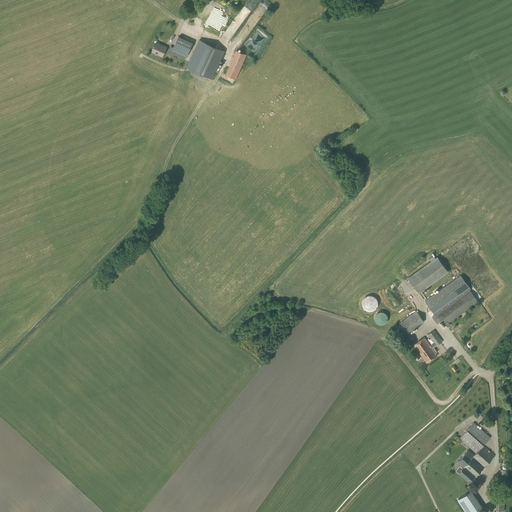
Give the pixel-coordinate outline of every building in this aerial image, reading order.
[(223,14),(230,18),(233,13),(216,3),(213,7),(223,14)] [(215,34),(220,24),(207,17),(201,27),(215,34)] [(172,52),(186,58),(193,45),(179,38),(172,52)] [(187,67),(211,79),(224,51),(203,42),(199,40),(195,50),(201,53),(199,58),(192,56),(187,67)] [(162,57),(166,47),(156,42),(152,52),(162,57)] [(247,55),(237,50),(226,74),(236,79),(247,55)] [(430,259),(431,261),(407,278),(418,293),(448,271),(436,257),(435,258),(434,256),(433,253),(428,257),(429,259),(430,259)] [(425,301),(429,306),(427,307),(430,310),(431,309),(435,315),(432,317),(437,324),(440,322),(443,327),(444,326),(446,328),(448,326),(447,324),(498,287),(479,262),(425,301)] [(365,310),(367,311),(370,311),(372,311),(374,310),(376,308),(377,306),(378,303),(377,301),(376,299),(375,297),(373,296),(370,295),(368,296),(365,297),(364,298),(362,301),(362,303),(362,305),(363,308),(365,310)] [(411,331),(424,322),(416,311),(399,323),(406,333),(410,331),(411,331)] [(381,325),(382,325),(383,325),(384,324),(385,324),(386,323),(387,322),(387,321),(387,320),(388,318),(387,317),(387,316),(387,315),(386,314),(385,313),(384,312),(383,312),(382,312),(381,312),(379,312),(378,312),(377,313),(376,314),(375,315),(375,317),(374,318),(374,319),(375,320),(375,321),(376,322),(376,323),(377,324),(378,324),(379,325),(381,325)] [(434,348),(443,341),(434,330),(428,334),(434,343),(430,345),(424,337),(413,345),(427,363),(437,356),(435,353),(437,352),(434,348)] [(494,456),(483,446),(491,438),(474,422),(459,438),(476,453),(474,455),(468,450),(457,462),(464,467),(459,473),(469,483),(494,456)] [(457,500),(465,511),(480,511),(484,509),(471,490),(457,500)]
